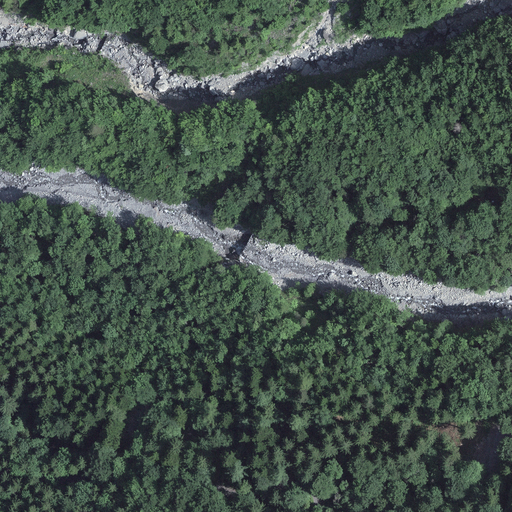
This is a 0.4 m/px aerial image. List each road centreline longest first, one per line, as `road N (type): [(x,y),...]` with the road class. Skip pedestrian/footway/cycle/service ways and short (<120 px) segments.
road 1 (track): [(317,511),(316,494),(300,483),(239,495),(198,478),(187,459),(195,416),(174,400),(152,405)]
road 2 (track): [(0,476),(56,480),(130,471),(142,455),(152,405)]
road 3 (track): [(511,429),(497,471),(435,511)]
